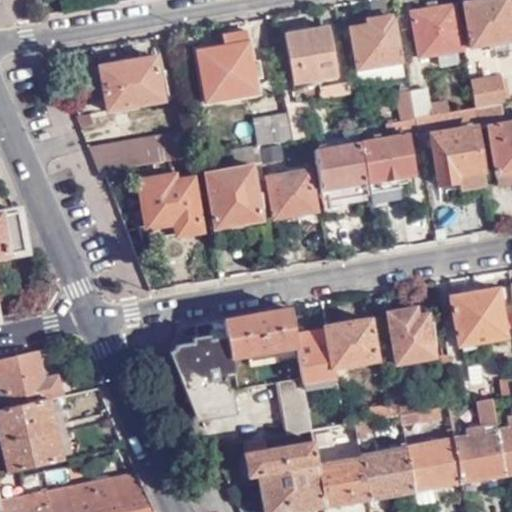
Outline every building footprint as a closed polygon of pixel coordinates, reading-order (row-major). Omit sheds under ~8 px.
[(511,42),(505,0),(493,0),(462,5),(470,50),(511,43),(511,42)] [(452,7),(409,14),(416,59),(460,52),(452,7)] [(356,72),(400,63),(391,17),(364,22),(365,27),(349,30),(356,72)] [(335,78),(327,29),(282,36),(290,86),(335,78)] [(256,95),(246,33),(221,37),(222,48),(193,53),(202,103),(223,101),(224,105),(253,100),(252,95),(256,95)] [(158,58),(80,69),(83,87),(92,85),(94,97),(102,96),(105,111),(165,102),(158,58)] [(402,77),(400,63),(356,72),(358,83),(402,77)] [(501,104),(504,103),(500,79),(469,84),(473,108),(475,108),(501,104)] [(317,89),(319,101),(348,96),(346,84),(317,89)] [(427,87),(409,90),(414,119),(430,116),(449,113),(448,101),(429,105),(427,87)] [(414,119),(409,90),(392,92),(397,122),(414,119)] [(511,120),(504,122),(501,104),(475,108),(478,127),(487,125),(495,174),(511,171),(511,120)] [(475,121),(473,108),(449,113),(430,116),(431,125),(456,122),(457,124),(475,121)] [(80,129),(105,122),(102,110),(77,118),(80,129)] [(255,147),(289,141),(286,121),(285,114),(251,121),(255,147)] [(289,141),(305,139),(301,119),(286,121),(289,141)] [(384,134),(415,130),(414,119),(397,122),(383,125),(384,134)] [(437,184),(458,180),(459,180),(459,175),(483,170),(476,126),(428,134),(437,184)] [(354,130),(357,144),(361,143),(367,184),(414,176),(407,135),(365,142),(362,128),(354,130)] [(97,174),(100,173),(191,157),(187,132),(86,148),(97,174)] [(319,192),(363,184),(357,144),(312,151),(319,192)] [(251,167),(258,166),(255,147),(230,151),(233,167),(202,172),(205,192),(211,192),(214,208),(208,209),(211,230),(260,221),(251,167)] [(459,191),(486,187),(483,170),(459,175),(459,180),(458,180),(459,191)] [(511,185),(511,171),(495,174),(497,188),(511,185)] [(271,221),(313,214),(307,174),(264,180),(271,221)] [(176,222),(178,235),(200,232),(192,179),(174,182),(173,177),(138,183),(145,227),(176,222)] [(0,316),(1,316),(0,312),(0,253),(29,248),(21,208),(0,211),(0,316)] [(147,240),(178,235),(176,222),(145,227),(147,240)] [(505,340),(497,293),(449,301),(456,348),(505,340)] [(228,358),(231,357),(296,347),(294,340),(290,309),(222,320),(228,358)] [(394,366),(433,360),(426,317),(416,318),(416,311),(386,316),(394,366)] [(170,344),(199,416),(234,410),(231,391),(228,392),(227,377),(234,376),(231,357),(228,358),(222,320),(180,327),(170,344)] [(327,329),(328,335),(333,370),(374,362),(368,323),(327,329)] [(296,347),(302,379),(304,392),(336,387),(333,370),(328,335),(294,340),(296,347)] [(37,352),(0,359),(0,406),(1,413),(47,402),(61,399),(55,376),(42,379),(37,352)] [(449,374),(446,358),(438,358),(440,374),(449,374)] [(277,383),(285,436),(310,432),(304,392),(302,379),(277,383)] [(397,400),(386,402),(389,418),(398,417),(418,413),(417,405),(398,408),(397,400)] [(502,478),(495,432),(490,400),(476,403),(480,430),(464,433),(465,438),(452,440),(460,484),(502,478)] [(47,402),(1,413),(0,413),(0,439),(8,474),(61,462),(47,402)] [(389,418),(386,402),(366,406),(368,422),(389,418)] [(440,432),(451,431),(447,408),(418,413),(398,417),(400,427),(438,421),(440,432)] [(511,476),(511,418),(504,420),(505,431),(495,432),(502,478),(511,476)] [(311,443),(313,451),(358,443),(355,424),(310,432),(311,443)] [(261,511),(293,511),(322,507),(315,466),(313,451),(311,443),(266,449),(265,439),(239,443),(245,477),(256,476),(261,511)] [(412,493),(460,484),(452,440),(404,448),(412,493)] [(368,500),(412,493),(404,448),(360,456),(360,458),(368,500)] [(322,507),(368,500),(360,458),(315,466),(322,507)] [(77,487),(91,484),(86,462),(69,465),(71,475),(74,474),(77,487)] [(0,472),(0,511),(151,511),(135,475),(91,484),(77,487),(8,502),(2,472),(0,472)]
